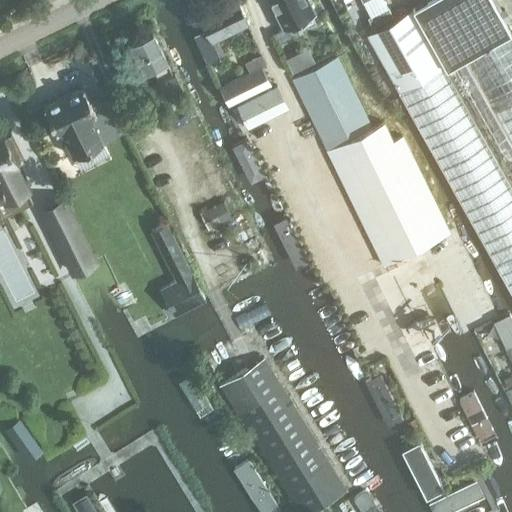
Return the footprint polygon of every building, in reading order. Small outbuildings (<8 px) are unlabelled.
[(248,22),(236,0),(218,0),(196,11),(205,28),(193,33),(207,62),(224,53),(216,38),(248,22)] [(269,0),(283,28),(315,12),(308,0),(269,0)] [(511,37),(491,0),(423,0),(365,33),(495,265),(511,295),(511,37)] [(369,16),(367,17),(372,25),(392,15),(388,6),(369,16)] [(166,60),(152,32),(130,43),(143,71),(152,67),(157,77),(171,70),(166,60)] [(308,47),(286,58),(292,71),(314,60),(308,47)] [(336,56),(290,78),(381,264),(449,231),(402,134),(392,139),(383,121),(372,127),(336,56)] [(220,86),(228,104),(271,84),(262,64),(220,86)] [(154,106),(183,91),(174,73),(145,88),(154,106)] [(248,126),(287,107),(276,85),(237,104),(248,126)] [(73,156),(119,134),(120,133),(101,94),(89,100),(83,87),(43,106),(56,132),(61,130),(73,156)] [(0,232),(4,231),(39,214),(26,189),(26,188),(14,165),(24,160),(10,132),(2,136),(0,133),(0,232)] [(248,176),(262,170),(248,140),(234,146),(248,176)] [(64,199),(42,209),(73,271),(74,270),(75,272),(93,262),(93,261),(94,260),(64,199)] [(208,230),(232,218),(223,201),(200,213),(208,230)] [(308,260),(285,215),(274,221),(296,266),(308,260)] [(160,288),(173,314),(205,298),(192,272),(160,288)] [(493,321),(511,360),(511,318),(509,313),(493,321)] [(298,511),(308,511),(346,488),(263,356),(219,384),(298,511)] [(511,374),(511,372),(502,377),(507,386),(511,382),(511,374)] [(196,409),(209,402),(192,373),(180,380),(196,409)] [(379,373),(365,380),(388,426),(402,419),(379,373)] [(459,399),(478,437),(493,430),(473,391),(459,399)] [(425,497),(443,489),(419,438),(401,446),(425,497)] [(261,511),(282,511),(248,458),(233,467),(261,511)] [(475,479),(430,503),(434,511),(447,511),(483,494),(475,479)] [(95,511),(79,486),(66,494),(76,511),(95,511)] [(379,511),(365,489),(353,496),(363,511),(379,511)]
